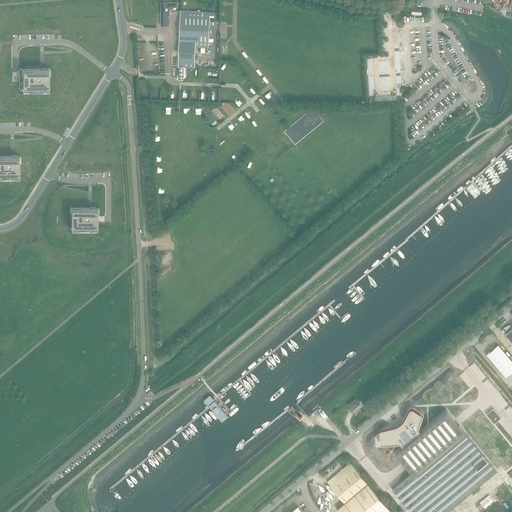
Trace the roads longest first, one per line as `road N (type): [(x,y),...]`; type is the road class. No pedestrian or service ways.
road 1 (unclassified): [(111,73),(124,81),(129,99),(143,367),(137,398)]
road 2 (unclassified): [(300,481),(511,304)]
road 3 (unclassified): [(8,511),(137,398)]
road 4 (residential): [(111,73),(69,43),(15,42),(14,81)]
